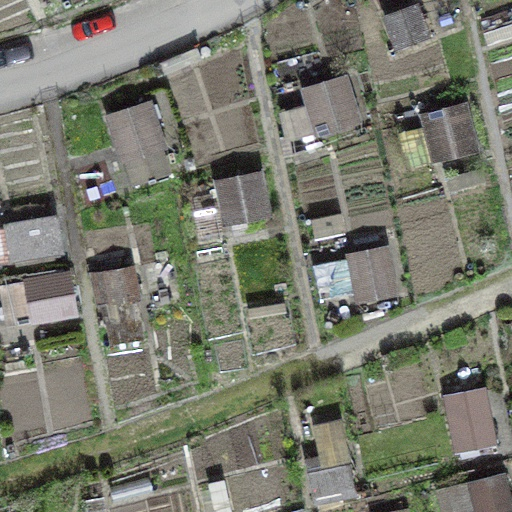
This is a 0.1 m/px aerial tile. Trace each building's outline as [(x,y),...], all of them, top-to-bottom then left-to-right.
[(416,0),(382,15),(398,50),(464,22),(453,0),(416,0)] [(300,86),(305,105),(281,112),(289,139),(362,121),(348,72),(300,86)] [(434,162),(480,150),(467,97),(420,109),(434,162)] [(168,146),(153,98),(104,113),(119,163),(125,161),(132,183),(171,171),(164,147),(168,146)] [(223,224),(272,215),(263,167),(214,176),(223,224)] [(388,241),(344,250),(353,301),(398,292),(388,241)] [(142,298),(136,262),(89,270),(99,325),(105,324),(109,346),(146,339),(139,299),(142,298)] [(71,268),(23,275),(29,323),(78,316),(71,268)] [(498,443),(486,384),(440,393),(452,452),(498,443)] [(311,422),(318,454),(305,457),(306,466),(299,467),(307,505),(358,495),(341,408),(326,411),(328,418),(311,422)] [(511,511),(511,496),(505,469),(434,488),(440,511),(511,511)]
